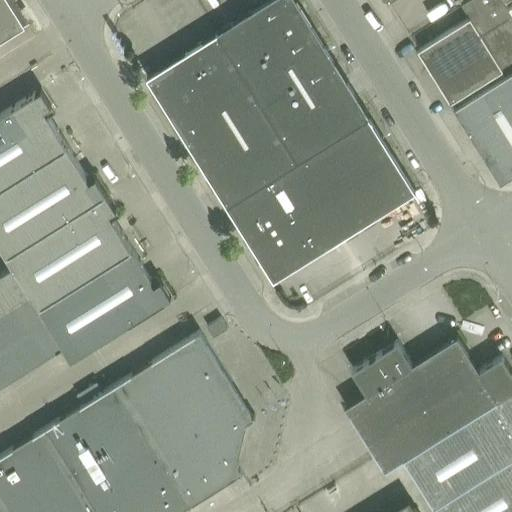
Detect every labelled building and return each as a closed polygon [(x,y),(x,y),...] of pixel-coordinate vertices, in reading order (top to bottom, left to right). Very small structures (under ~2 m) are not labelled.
[(0,0),(0,37),(26,21),(13,0),(0,0)] [(298,158),(299,157),(370,113),(299,0),(266,0),(219,30),(298,158)] [(511,19),(509,15),(511,13),(511,7),(510,4),(507,0),(469,0),(464,3),(471,15),(419,47),(451,100),(511,61),(511,19)] [(228,202),(298,158),(219,30),(161,66),(152,72),(148,74),(150,77),(156,87),(228,202)] [(511,69),(455,105),(502,180),(511,173),(511,69)] [(0,112),(0,184),(68,142),(46,107),(52,103),(42,86),(0,112)] [(298,158),(228,202),(267,264),(273,273),(275,276),(278,274),(288,269),(417,188),(370,113),(299,157),(298,158)] [(0,184),(0,241),(7,253),(107,190),(97,173),(90,178),(68,142),(0,184)] [(10,263),(26,290),(29,288),(39,305),(133,246),(111,211),(118,207),(107,190),(7,253),(12,261),(10,263)] [(133,246),(39,305),(63,343),(72,357),(172,294),(161,277),(155,281),(133,246)] [(0,306),(26,290),(10,263),(2,268),(0,265),(0,306)] [(26,290),(0,306),(0,383),(63,343),(39,305),(29,288),(26,290)] [(208,324),(215,335),(229,326),(222,315),(208,324)] [(115,382),(190,503),(191,504),(193,503),(192,501),(224,481),(241,471),(242,472),(244,471),(238,462),(247,420),(257,414),(256,412),(254,413),(201,328),(115,382)] [(459,332),(414,361),(422,374),(454,425),(511,388),(511,366),(503,353),(481,367),(459,332)] [(346,403),(386,467),(405,455),(454,425),(422,374),(414,361),(399,338),(354,367),(368,389),(346,403)] [(115,382),(47,425),(101,511),(174,511),(190,503),(115,382)] [(405,455),(435,503),(511,455),(511,388),(454,425),(405,455)] [(101,511),(47,425),(0,454),(0,500),(7,511),(101,511)] [(511,511),(511,455),(435,503),(440,511),(511,511)] [(420,511),(411,496),(384,511),(420,511)]
